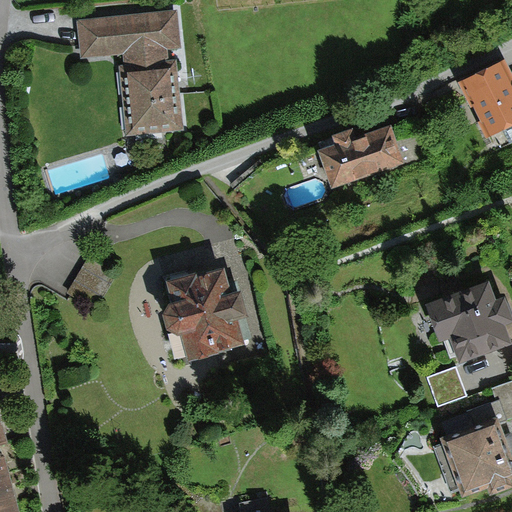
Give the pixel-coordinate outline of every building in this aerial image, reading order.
[(170,11),(94,19),(107,135),(183,126),(170,11)] [(511,92),(494,58),(454,80),(485,138),(511,123),(511,92)] [(389,131),(323,152),(333,185),(399,164),(389,131)] [(221,261),(153,279),(176,364),(244,346),(221,261)] [(486,281),(417,304),(439,372),(509,348),(486,281)] [(491,423),(434,443),(454,502),(511,483),(491,423)] [(0,511),(10,511),(10,510),(0,459),(0,511)]
